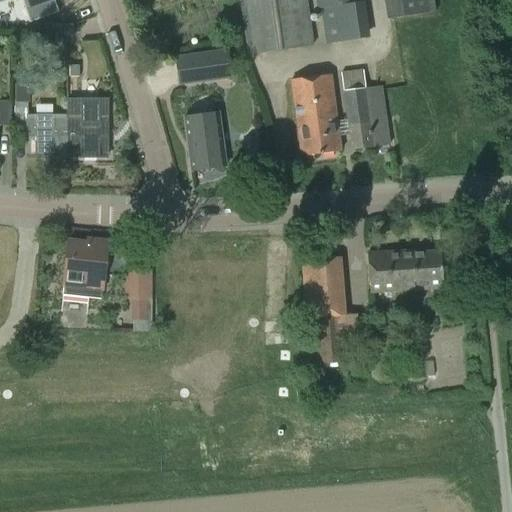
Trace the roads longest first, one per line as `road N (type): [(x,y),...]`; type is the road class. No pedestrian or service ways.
road 1 (residential): [(170,218),(511,195)]
road 2 (track): [(479,195),(507,511)]
road 3 (residential): [(170,218),(106,0)]
road 4 (residential): [(0,207),(170,218)]
